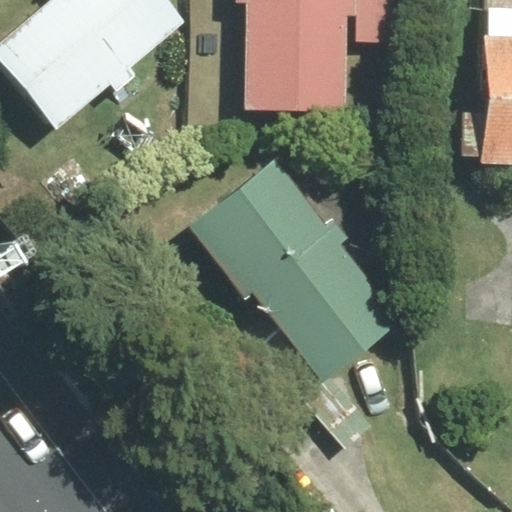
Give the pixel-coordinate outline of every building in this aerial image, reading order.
[(183,17),(168,0),(43,0),(0,36),(0,52),(57,121),(109,78),(116,86),(135,69),(129,62),(183,17)] [(244,0),(244,104),(344,105),(346,10),(355,10),(355,36),(393,37),(393,0),(244,0)] [(511,28),(480,27),(474,157),(511,158),(511,28)] [(102,184),(75,153),(35,189),(62,219),(102,184)] [(269,153),(185,219),(313,378),(396,311),(269,153)]
